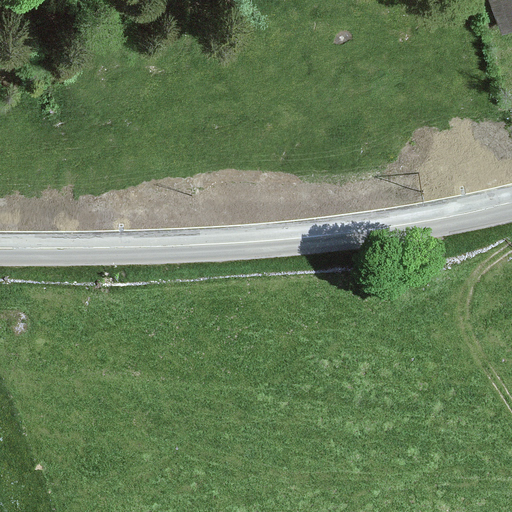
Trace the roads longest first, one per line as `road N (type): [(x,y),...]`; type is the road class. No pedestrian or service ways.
road 1 (secondary): [(511,204),(249,244),(0,249)]
road 2 (track): [(511,246),(466,293),(479,351),(511,405)]
